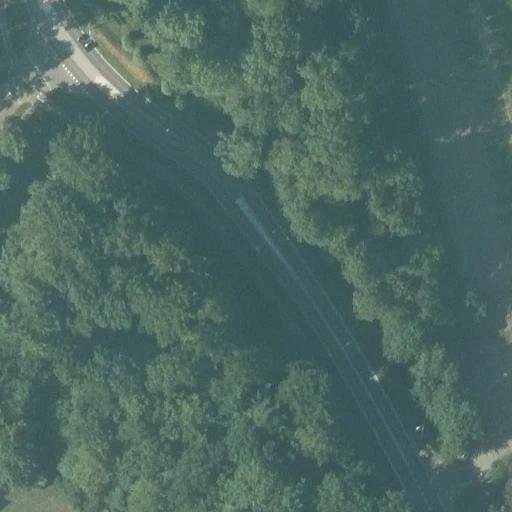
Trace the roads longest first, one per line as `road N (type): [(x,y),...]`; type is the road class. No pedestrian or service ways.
road 1 (secondary): [(305,294),(305,281),(232,175),(120,88),(76,38)]
road 2 (secondary): [(58,52),(107,107),(199,173),(305,294)]
road 3 (secondary): [(430,511),(305,294)]
